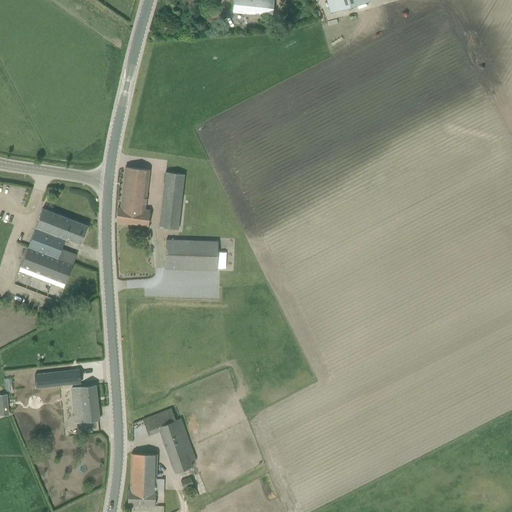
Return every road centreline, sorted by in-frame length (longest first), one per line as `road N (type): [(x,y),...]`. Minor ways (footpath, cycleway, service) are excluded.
road 1 (tertiary): [(111,511),(119,454),(109,181)]
road 2 (tertiary): [(109,181),(150,0)]
